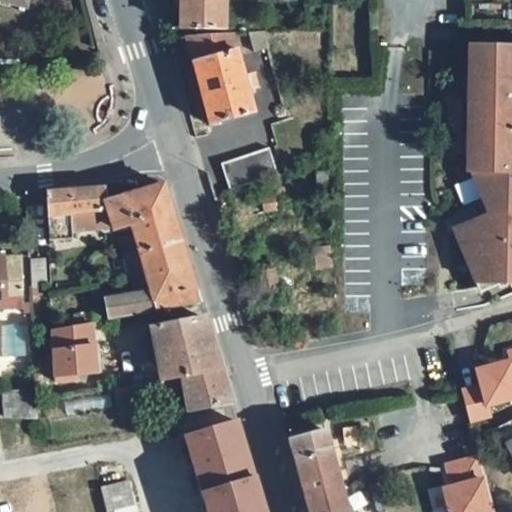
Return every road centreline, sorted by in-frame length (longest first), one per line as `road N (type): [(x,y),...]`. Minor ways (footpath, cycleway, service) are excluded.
road 1 (residential): [(246,386),(168,141)]
road 2 (residential): [(246,386),(437,337)]
road 3 (unclassified): [(168,141),(0,183)]
road 4 (tertiary): [(168,141),(118,0)]
road 5 (residential): [(288,511),(246,386)]
